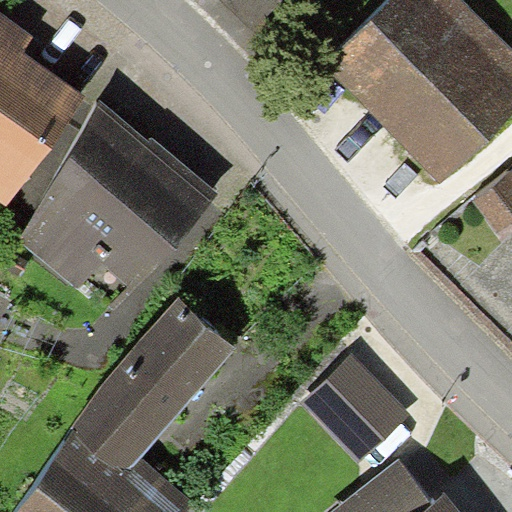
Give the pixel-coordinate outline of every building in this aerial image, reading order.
[(270,0),(247,0),(257,9),(260,12),(270,0)] [(442,175),(511,104),(511,65),(452,0),(385,0),(327,58),(442,175)] [(0,75),(13,55),(0,46),(0,75)] [(0,75),(0,165),(19,179),(73,99),(13,55),(0,75)] [(20,233),(108,308),(203,202),(92,105),(20,233)] [(511,220),(511,183),(504,172),(471,198),(495,233),(511,220)] [(145,511),(106,478),(225,342),(178,301),(72,424),(10,511),(145,511)] [(436,511),(428,501),(427,502),(398,467),(341,511),(436,511)]
